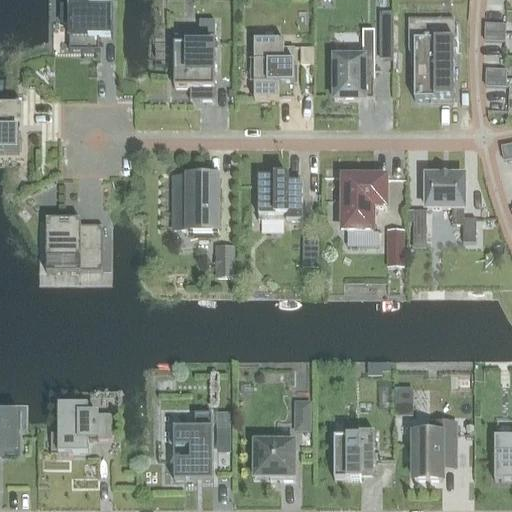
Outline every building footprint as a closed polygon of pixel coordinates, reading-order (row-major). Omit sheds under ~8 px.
[(111,35),(111,41),(112,41),(112,8),(89,8),(69,8),(61,8),(61,25),(69,25),(69,54),(99,54),(99,35),(111,35)] [(190,91),(190,101),(192,101),(192,103),(214,103),(214,23),(199,23),(199,39),(174,39),(174,91),(190,91)] [(414,55),(414,103),(455,103),(455,23),(409,23),(408,55),(414,55)] [(393,59),(393,27),(392,27),(381,27),(381,60),(392,59),(393,59)] [(486,28),(485,36),(504,36),(505,28),(486,28)] [(485,36),(485,43),(504,44),(504,36),(485,36)] [(334,102),(334,103),(358,103),(363,103),(363,92),(363,74),(374,74),(374,42),(362,42),(362,61),(334,61),(334,62),(335,102),(334,102)] [(254,103),(294,103),(294,51),(284,51),(284,43),(254,44),(254,103)] [(301,49),(302,67),(315,67),(315,49),(301,49)] [(487,73),(487,81),(505,82),(506,74),(487,73)] [(487,81),(486,89),(505,90),(505,82),(487,81)] [(23,108),(0,108),(0,156),(19,157),(19,132),(13,133),(13,126),(23,126),(23,108)] [(511,148),(502,150),(505,163),(511,162),(511,148)] [(219,236),(219,213),(219,180),(187,180),(187,236),(219,236)] [(302,225),(303,186),(288,185),(288,180),(277,180),(258,180),(258,219),(286,219),(286,225),(302,225)] [(373,235),(373,211),(386,211),(386,180),(385,180),(385,184),(367,184),(367,180),(343,180),(342,219),(341,219),(341,222),(342,222),(342,224),(354,235),(373,235)] [(464,180),(427,180),(427,212),(452,212),(452,230),(463,230),(463,246),(476,246),(476,222),(464,222),(464,212),(464,180)] [(103,275),(102,229),(81,229),(81,223),(47,223),(47,276),(81,276),(81,275),(103,275)] [(388,232),(388,258),(404,258),(404,233),(388,232)] [(304,242),(304,254),(318,254),(318,242),(304,242)] [(229,284),(229,251),(210,251),(210,284),(229,284)] [(390,366),(382,367),(382,376),(390,375),(390,366)] [(398,418),(416,418),(415,391),(397,391),(398,418)] [(58,407),(58,457),(73,457),(73,456),(88,456),(88,443),(112,443),(112,418),(93,418),(88,418),(88,407),(58,407)] [(0,456),(19,457),(19,414),(0,413),(0,456)] [(174,431),(174,450),(190,450),(190,463),(174,463),(174,484),(212,484),(212,431),(212,416),(194,417),(194,431),(174,431)] [(296,418),(295,434),(310,434),(310,418),(296,418)] [(229,419),(217,419),(217,432),(217,450),(230,450),(230,432),(229,419)] [(414,439),(414,484),(442,484),(442,471),(455,470),(455,457),(454,427),(432,427),(432,439),(422,439),(414,439)] [(359,441),(334,441),(334,484),(351,484),(361,484),(361,478),(374,478),(374,436),(359,436),(359,441)] [(511,439),(494,440),(494,484),(511,483),(511,439)] [(270,484),(295,484),(295,446),(278,446),(278,440),(258,440),(258,445),(255,445),(255,481),(270,482),(270,484)]
